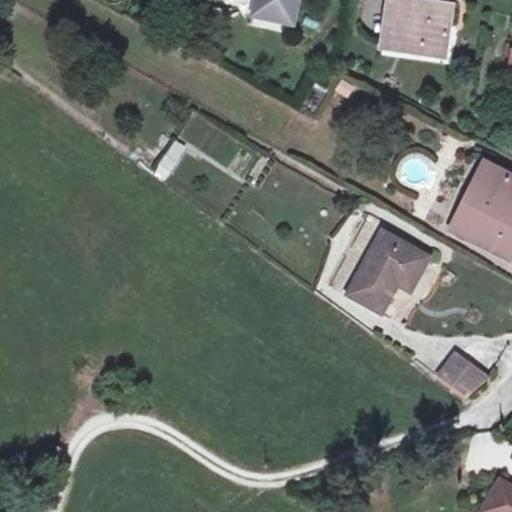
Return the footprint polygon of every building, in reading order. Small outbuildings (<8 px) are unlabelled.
[(257,0),(254,17),(292,25),(297,0),(257,0)] [(390,1),(384,43),(423,48),(422,54),(445,58),(452,10),(390,1)] [(384,43),(383,49),(422,54),(423,48),(384,43)] [(301,111),(314,117),(326,89),(313,83),(301,111)] [(176,143),(168,156),(177,162),(185,149),(176,143)] [(511,177),(486,165),(453,231),(509,259),(511,253),(511,177)] [(343,289),(383,223),(371,216),(331,282),(343,289)] [(383,233),(348,296),(382,314),(398,286),(411,293),(430,260),(383,233)] [(455,354),(439,377),(468,398),(490,380),(455,354)] [(511,511),(511,489),(500,483),(483,511),(511,511)]
